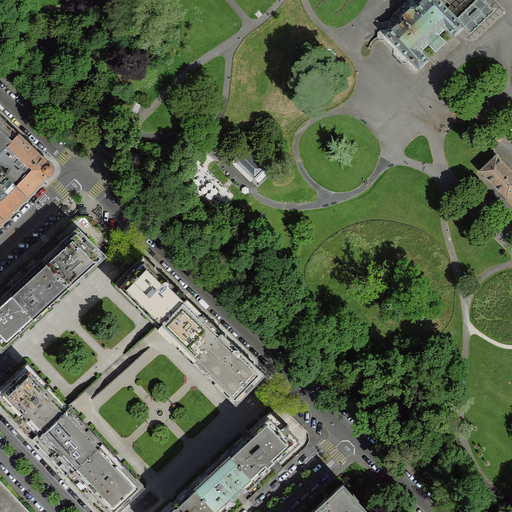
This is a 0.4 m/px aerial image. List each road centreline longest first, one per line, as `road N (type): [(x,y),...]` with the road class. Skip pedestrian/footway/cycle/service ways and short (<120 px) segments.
road 1 (tertiary): [(81,173),(346,429)]
road 2 (residential): [(346,429),(255,511)]
road 3 (residential): [(81,511),(0,422)]
